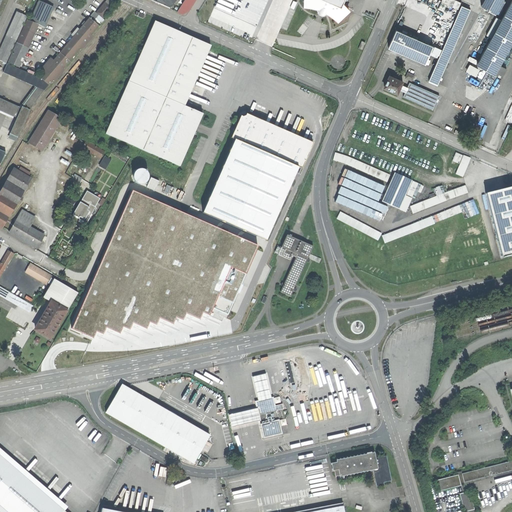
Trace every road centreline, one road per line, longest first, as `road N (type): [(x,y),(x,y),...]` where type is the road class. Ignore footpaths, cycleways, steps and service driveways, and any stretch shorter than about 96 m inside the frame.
road 1 (residential): [(395,433),(226,473),(194,473),(100,421),(84,376)]
road 2 (residential): [(132,0),(350,97)]
road 3 (tertiary): [(275,339),(84,376)]
road 4 (residential): [(350,97),(506,168)]
road 5 (residential): [(328,244),(320,175),(350,97)]
